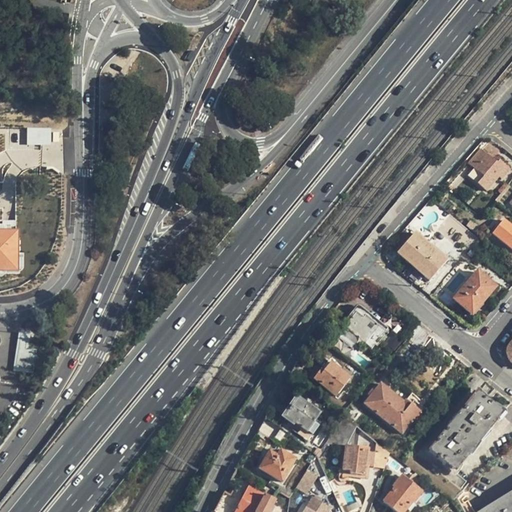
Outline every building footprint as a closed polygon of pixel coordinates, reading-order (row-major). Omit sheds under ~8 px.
[(27,145),(51,144),(51,127),(26,128),(27,145)] [(493,160),(480,149),(467,163),(475,170),(480,174),(485,179),(478,188),(485,194),(493,186),(507,169),(499,162),(496,164),(493,160)] [(498,197),(501,199),(508,190),(505,187),(498,197)] [(458,219),(472,230),(475,227),(461,215),(458,219)] [(511,228),(503,221),(491,235),(511,251),(511,228)] [(0,243),(14,243),(14,232),(5,232),(5,228),(0,227),(0,232),(0,237),(0,243)] [(0,270),(13,271),(13,255),(14,243),(0,243),(0,237),(0,232),(0,270)] [(447,262),(415,233),(398,251),(431,280),(447,262)] [(431,280),(398,251),(396,254),(428,283),(431,280)] [(13,271),(0,270),(0,274),(15,275),(17,274),(18,272),(18,255),(13,255),(13,271)] [(477,273),(453,301),(468,314),(478,303),(481,306),(496,289),(477,273)] [(478,303),(468,314),(472,317),(481,306),(478,303)] [(358,309),(339,333),(355,345),(359,339),(370,348),(373,345),(385,331),(358,309)] [(429,336),(417,326),(406,339),(418,349),(429,336)] [(387,334),(385,331),(373,345),(376,347),(387,334)] [(18,333),(12,371),(33,374),(35,352),(27,351),(28,335),(18,333)] [(321,370),(313,381),(335,398),(350,379),(330,363),(324,372),(321,370)] [(380,385),(364,404),(402,436),(414,420),(419,413),(417,411),(405,401),(403,403),(380,385)] [(476,393),(428,451),(452,471),(458,464),(460,466),(497,421),(495,419),(500,412),(476,393)] [(411,394),(405,401),(417,411),(423,404),(411,394)] [(297,399),(284,418),(294,425),(307,434),(314,424),(320,415),(308,406),(307,406),(297,399)] [(419,413),(414,420),(419,424),(427,413),(422,409),(419,413)] [(503,414),(500,412),(495,419),(497,421),(503,414)] [(341,416),(324,443),(345,446),(342,471),(349,472),(349,475),(363,477),(366,453),(368,453),(367,451),(366,450),(364,448),(350,446),(352,425),(341,416)] [(264,420),(258,432),(280,447),(287,436),(264,420)] [(307,434),(294,425),(291,430),(307,442),(318,427),(314,424),(307,434)] [(388,453),(373,441),(370,465),(383,468),(388,453)] [(282,459),(278,457),(269,451),(258,470),(282,484),(295,460),(285,453),(282,459)] [(349,472),(342,471),(341,477),(365,481),(368,453),(366,453),(363,477),(349,475),(349,472)] [(318,479),(308,472),(297,488),(307,495),(318,479)] [(394,489),(383,503),(393,511),(404,511),(410,504),(413,506),(422,494),(411,485),(407,482),(400,476),(392,487),(391,487),(394,489)] [(412,476),(407,482),(411,485),(417,479),(412,476)] [(383,491),(386,494),(391,487),(392,487),(389,484),(383,491)] [(383,503),(394,489),(391,487),(386,494),(381,501),(383,503)] [(270,511),(276,503),(248,488),(243,496),(247,498),(245,502),(241,500),(240,502),(234,511),(270,511)] [(283,496),(289,500),(294,493),(288,489),(283,496)] [(489,511),(511,498),(511,492),(478,511),(489,511)] [(224,493),(213,511),(234,511),(240,502),(224,493)] [(303,511),(330,511),(331,511),(320,503),(314,500),(313,498),(303,511)] [(511,511),(511,498),(489,511),(511,511)]
